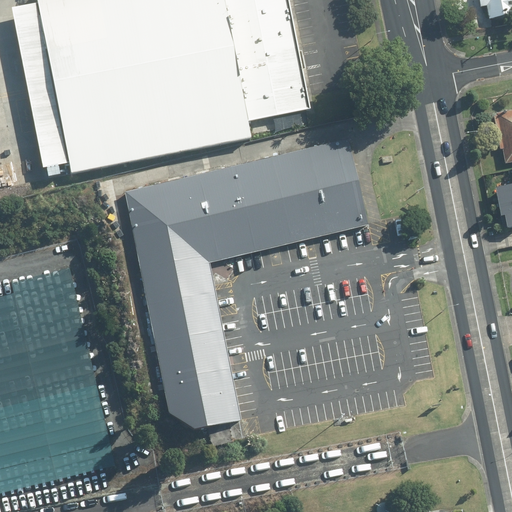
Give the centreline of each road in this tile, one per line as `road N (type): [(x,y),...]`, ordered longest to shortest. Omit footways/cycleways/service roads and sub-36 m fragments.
road 1 (primary): [(462,253),(511,500)]
road 2 (primary): [(424,79),(462,253)]
